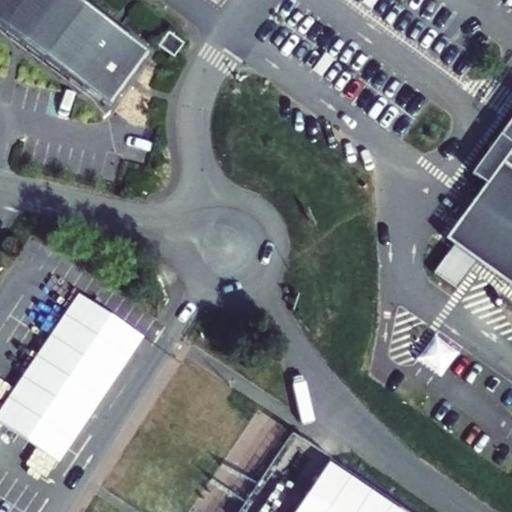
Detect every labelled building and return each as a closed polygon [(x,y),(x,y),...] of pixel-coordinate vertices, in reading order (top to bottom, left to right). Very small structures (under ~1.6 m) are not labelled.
[(0,0),(0,22),(89,88),(113,105),(152,51),(81,0),(0,0)] [(417,14),(404,32),(415,39),(427,21),(417,14)] [(0,32),(84,93),(89,88),(0,22),(0,32)] [(172,31),(162,45),(177,56),(188,42),(172,31)] [(339,34),(326,52),(336,60),(349,42),(339,34)] [(511,120),(478,166),(492,176),(451,232),(511,277),(511,120)] [(485,269),(461,251),(442,275),(467,294),(485,269)]
